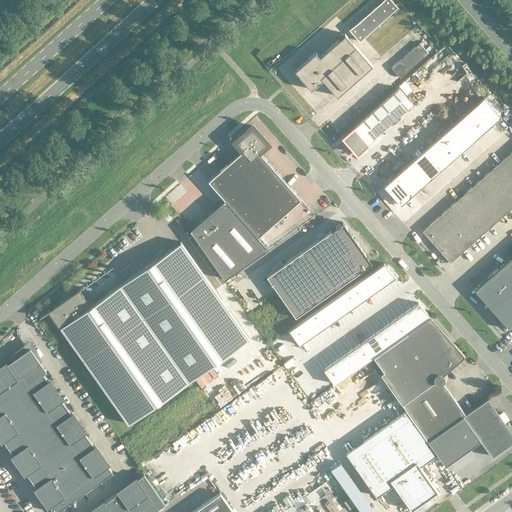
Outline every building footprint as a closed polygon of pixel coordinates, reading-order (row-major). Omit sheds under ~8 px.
[(392,0),(381,0),(349,29),(359,41),(398,6),(392,0)] [(315,51),(294,70),(311,89),(322,79),(337,96),(372,64),(344,33),(319,55),(315,51)] [(419,43),(391,67),(400,77),(428,52),(419,43)] [(399,87),(354,127),(342,137),(357,153),(368,144),(367,142),(412,102),(399,87)] [(501,115),(484,96),(383,185),(400,204),(501,115)] [(252,125),(234,141),(242,150),(208,180),(257,236),(301,198),(259,151),(268,143),(252,125)] [(511,207),(511,151),(422,230),(450,262),(511,207)] [(224,199),(189,230),(224,279),(268,248),(224,199)] [(343,222),(266,275),(295,316),(371,262),(343,222)] [(81,287),(66,297),(61,290),(56,293),(57,294),(57,295),(59,298),(60,298),(61,301),(47,310),(48,311),(67,339),(68,338),(128,423),(249,338),(180,241),(90,305),(79,289),(81,287)] [(511,326),(511,254),(474,289),(509,329),(511,326)] [(384,263),(376,268),(386,282),(387,282),(386,282),(391,279),(395,276),(384,263)] [(376,268),(369,273),(379,288),(380,287),(379,287),(384,284),(386,282),(376,268)] [(369,273),(362,278),(372,293),(372,292),(376,289),(377,289),(379,288),(369,273)] [(362,278),(354,283),(365,298),(365,297),(369,294),(372,293),(362,278)] [(354,283),(347,288),(357,303),(358,303),(357,302),(362,299),(362,300),(365,298),(354,283)] [(347,288),(340,293),(350,308),(351,308),(350,307),(355,304),(355,305),(357,303),(347,288)] [(340,293),(333,298),(343,313),(343,312),(347,309),(348,310),(350,308),(340,293)] [(333,298),(325,304),(336,318),(340,314),(340,315),(343,313),(333,298)] [(411,307),(421,322),(430,316),(418,302),(416,304),(412,307),(411,307)] [(325,304),(318,309),(328,323),(329,323),(328,323),(333,320),(336,318),(325,304)] [(404,312),(414,327),(421,322),(411,307),(408,309),(409,309),(404,313),(404,312)] [(318,309),(311,314),(321,329),(321,328),(325,325),(326,325),(328,323),(318,309)] [(397,317),(396,317),(407,332),(414,327),(404,312),(401,314),(401,315),(397,318),(397,317)] [(311,314),(303,319),(314,334),(314,333),(318,330),(319,330),(321,329),(311,314)] [(464,355),(430,316),(421,322),(414,327),(407,332),(399,337),(373,356),(384,371),(380,373),(427,440),(465,413),(441,380),(442,379),(443,375),(442,374),(464,355)] [(389,322),(399,337),(407,332),(396,317),(394,319),(394,320),(390,323),(389,322)] [(303,319),(296,324),(307,339),(307,338),(311,335),(314,334),(303,319)] [(382,327),(382,328),(392,342),(399,337),(389,322),(387,324),(387,325),(383,328),(382,327)] [(296,324),(289,329),(299,344),(300,343),(304,340),(307,339),(296,324)] [(375,332),(375,333),(385,347),(392,342),(382,328),(379,329),(380,330),(375,333),(375,332)] [(368,338),(367,338),(378,352),(385,347),(375,333),(372,334),(372,335),(368,338)] [(360,343),(370,358),(378,352),(367,338),(365,340),(361,343),(360,343)] [(353,348),(363,363),(370,358),(360,343),(357,345),(358,345),(353,348)] [(32,349),(30,345),(24,349),(20,352),(13,357),(9,360),(4,364),(2,366),(0,367),(0,435),(54,511),(112,471),(43,373),(46,370),(40,362),(37,357),(35,353),(32,349)] [(346,353),(345,353),(356,368),(363,363),(353,348),(350,350),(351,350),(346,353)] [(339,358),(338,358),(348,373),(356,368),(345,353),(343,355),(339,358)] [(331,363),(341,378),(348,373),(338,358),(336,360),(332,364),(331,363)] [(324,368),(323,368),(334,383),(341,378),(331,363),(329,365),(325,368),(324,368)] [(511,432),(487,398),(427,440),(445,464),(480,440),(492,456),(511,441),(511,432)] [(436,453),(406,410),(346,452),(376,495),(393,483),(398,491),(424,472),(419,465),(436,453)] [(437,491),(424,472),(398,491),(411,509),(422,502),(424,505),(422,507),(432,500),(431,500),(429,502),(427,498),(437,491)] [(144,474),(127,485),(89,511),(151,511),(164,503),(144,474)] [(234,511),(220,491),(190,511),(234,511)] [(348,504),(351,508),(355,505),(350,497),(344,501),(347,505),(348,504)]
